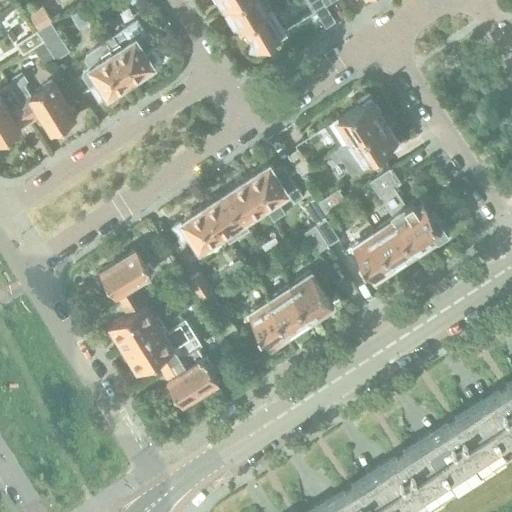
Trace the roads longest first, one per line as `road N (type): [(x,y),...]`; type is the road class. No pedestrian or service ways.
road 1 (residential): [(164,494),(511,268)]
road 2 (residential): [(26,271),(249,125)]
road 3 (residential): [(164,494),(26,271)]
road 4 (residential): [(0,213),(218,80)]
road 5 (residential): [(511,233),(392,33)]
road 6 (residential): [(249,125),(392,33)]
